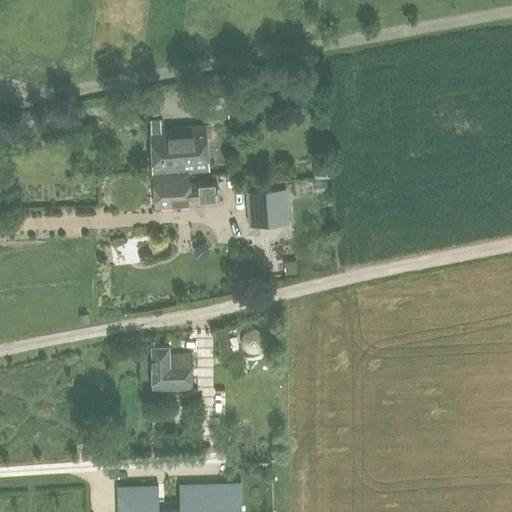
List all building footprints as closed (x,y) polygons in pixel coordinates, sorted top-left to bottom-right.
[(207,76),(212,108),(245,102),(240,78),(239,71),(207,76)] [(151,131),(154,173),(192,169),(192,172),(211,170),(207,127),(151,131)] [(320,160),(314,166),(315,174),(328,173),(327,159),(320,160)] [(192,169),(154,173),(157,208),(193,205),(192,199),(218,197),(217,180),(193,182),(192,172),(192,169)] [(286,187),(247,190),(249,224),(289,221),(286,187)] [(285,267),(285,273),(298,273),(297,260),(290,261),(285,267)] [(231,355),(227,326),(217,328),(221,356),(231,355)] [(171,354),(171,346),(153,346),(153,390),(193,390),(193,355),(171,354)] [(233,511),(232,483),(171,485),(171,505),(150,505),(150,486),(117,487),(117,511),(233,511)]
